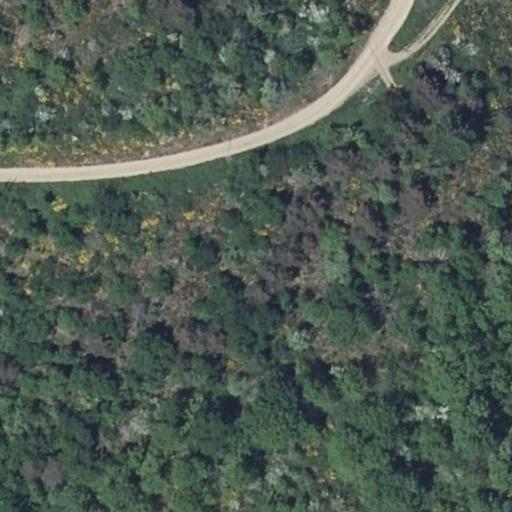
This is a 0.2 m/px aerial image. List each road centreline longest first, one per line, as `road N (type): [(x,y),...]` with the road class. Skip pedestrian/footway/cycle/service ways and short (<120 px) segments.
road 1 (unclassified): [(397,0),(355,83),(278,131),(148,165),(0,174)]
road 2 (track): [(454,0),(426,41),(355,83)]
